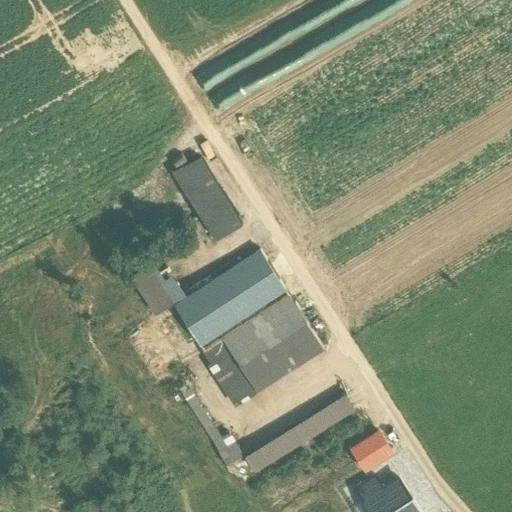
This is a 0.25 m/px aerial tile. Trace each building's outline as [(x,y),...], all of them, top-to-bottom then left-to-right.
[(200,153),(172,168),(215,236),(242,218),(200,153)] [(148,263),(204,228),(199,218),(142,254),(148,263)] [(260,246),(174,301),(204,347),(224,339),(223,338),(289,291),(260,246)] [(131,273),(157,310),(173,299),(151,265),(131,273)] [(289,291),(223,338),(224,339),(256,387),(323,345),(304,315),(289,291)] [(204,347),(203,348),(237,400),(256,387),(224,339),(204,347)] [(184,393),(227,464),(238,457),(195,387),(184,393)] [(254,468),(353,404),(345,391),(245,454),(254,468)] [(366,466),(391,449),(378,429),(352,447),(366,466)] [(356,486),(372,511),(419,511),(421,511),(398,476),(383,486),(376,474),(356,486)]
